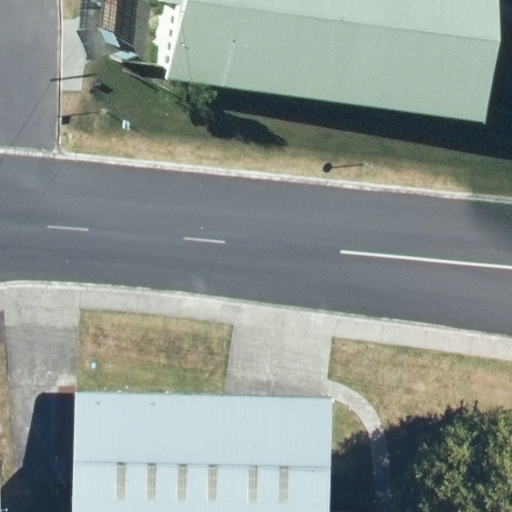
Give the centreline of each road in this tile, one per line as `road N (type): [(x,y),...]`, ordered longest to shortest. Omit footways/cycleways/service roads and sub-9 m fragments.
road 1 (residential): [(511,270),(0,225)]
road 2 (unknown): [(9,0),(59,227)]
